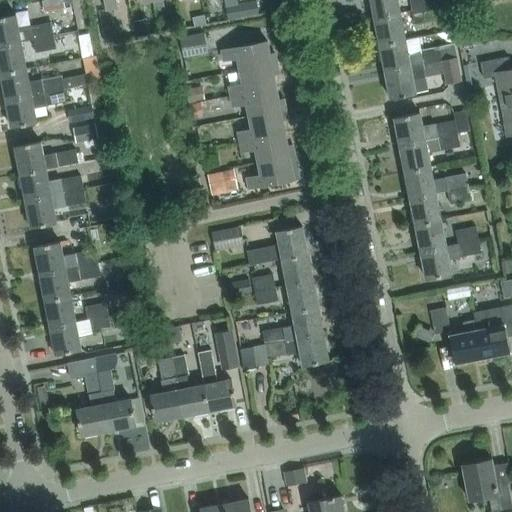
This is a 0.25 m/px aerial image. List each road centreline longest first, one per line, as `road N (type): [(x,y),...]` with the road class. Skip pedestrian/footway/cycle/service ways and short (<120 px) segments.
road 1 (residential): [(30,502),(402,426)]
road 2 (residential): [(402,426),(352,187)]
road 3 (residential): [(352,187),(314,0)]
road 4 (residential): [(172,224),(352,187)]
road 5 (residential): [(30,502),(0,349)]
